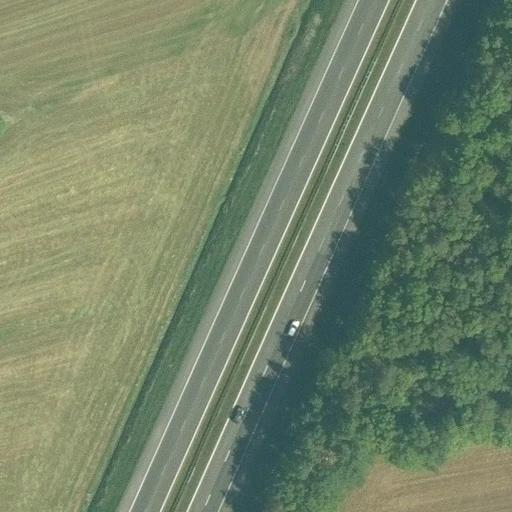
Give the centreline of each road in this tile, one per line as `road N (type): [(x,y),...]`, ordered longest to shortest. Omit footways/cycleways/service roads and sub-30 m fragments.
road 1 (motorway): [(374,0),(144,511)]
road 2 (motorway): [(203,511),(432,0)]
